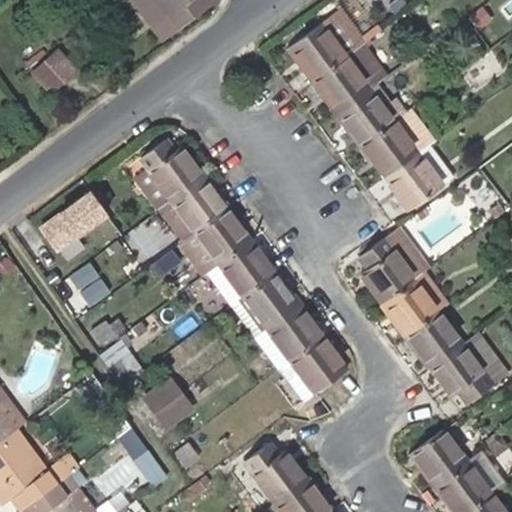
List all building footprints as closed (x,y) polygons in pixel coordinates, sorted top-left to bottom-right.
[(205,0),(134,0),(163,38),(208,3),(205,0)] [(303,61),(298,64),(311,82),(362,43),(337,10),(290,45),(303,61)] [(339,112),(375,85),(386,77),(362,43),(311,82),(323,98),(327,95),(339,112)] [(286,48),(298,64),(303,61),(290,45),(286,48)] [(58,47),(31,68),(48,89),(75,67),(58,47)] [(350,128),(347,131),(359,147),(406,111),(396,97),(388,103),(375,85),(339,112),(351,128),(350,128)] [(327,95),(323,98),(335,115),(339,112),(327,95)] [(410,109),(406,111),(359,147),(371,163),(375,160),(386,176),(430,144),(433,141),(410,109)] [(339,112),(335,115),(347,131),(350,128),(351,128),(339,112)] [(174,150),(165,138),(141,156),(172,198),(203,176),(181,146),(174,150)] [(430,144),(386,176),(399,192),(395,196),(407,213),(454,178),(430,144)] [(157,209),(161,207),(172,198),(141,156),(126,166),(157,209)] [(172,198),(195,230),(213,217),(229,205),(218,190),(215,192),(203,176),(172,198)] [(60,250),(117,210),(98,184),(42,224),(60,250)] [(184,238),(195,230),(172,198),(161,207),(184,238)] [(243,223),(229,205),(213,217),(195,230),(220,264),(251,241),(247,236),(240,226),(243,223)] [(364,271),(385,300),(425,270),(429,267),(398,225),(358,255),(368,268),(364,271)] [(204,275),(209,272),(220,264),(195,230),(184,238),(179,242),(204,275)] [(244,295),(278,271),(266,255),(263,257),(251,241),(220,264),(244,295)] [(58,249),(40,263),(53,280),(71,267),(58,249)] [(5,259),(0,262),(0,275),(11,267),(5,259)] [(57,282),(76,312),(113,288),(94,259),(57,282)] [(237,301),(244,295),(220,264),(209,272),(232,304),(237,301)] [(425,270),(385,300),(397,315),(394,317),(406,334),(440,309),(449,303),(425,270)] [(298,306),(299,305),(287,289),(290,287),(278,271),(244,295),(237,301),(232,304),(230,306),(254,338),(256,337),(268,328),(298,306)] [(311,321),(299,305),(298,306),(268,328),(292,360),(326,335),(314,319),(311,321)] [(440,309),(406,334),(418,351),(422,348),(434,365),(465,342),(440,309)] [(105,320),(91,330),(100,344),(115,333),(105,320)] [(137,323),(130,329),(136,337),(148,328),(142,320),(137,323)] [(279,369),(292,360),(268,328),(256,337),(279,369)] [(120,339),(125,346),(132,341),(125,333),(118,337),(120,339)] [(326,335),(292,360),(315,392),(347,369),(335,353),(338,351),(326,335)] [(125,346),(120,339),(99,355),(112,372),(122,387),(125,384),(143,371),(125,346)] [(465,342),(434,365),(454,393),(458,390),(468,403),(496,383),(465,342)] [(156,410),(180,392),(170,380),(147,397),(156,410)] [(180,392),(156,410),(167,425),(191,407),(180,392)] [(22,424),(0,394),(0,407),(15,429),(22,424)] [(0,407),(0,439),(15,429),(0,407)] [(444,427),(409,453),(419,467),(420,469),(424,467),(436,484),(468,460),(444,427)] [(15,429),(0,439),(0,497),(3,501),(13,494),(23,508),(54,484),(45,472),(47,470),(15,429)] [(501,435),(489,444),(497,454),(508,446),(501,435)] [(279,453),(270,442),(244,460),(274,503),(307,479),(285,449),(279,453)] [(445,502),(451,511),(465,511),(492,493),(505,483),(481,450),(468,460),(436,484),(447,500),(446,501),(445,502)] [(68,455),(47,470),(45,472),(54,484),(68,474),(77,467),(68,455)] [(79,511),(70,499),(80,491),(68,474),(54,484),(23,508),(26,511),(79,511)] [(320,496),(307,479),(274,503),(280,511),(329,511),(333,509),(323,495),(320,496)] [(79,511),(96,511),(80,491),(70,499),(79,511)] [(506,511),(492,493),(465,511),(506,511)]
